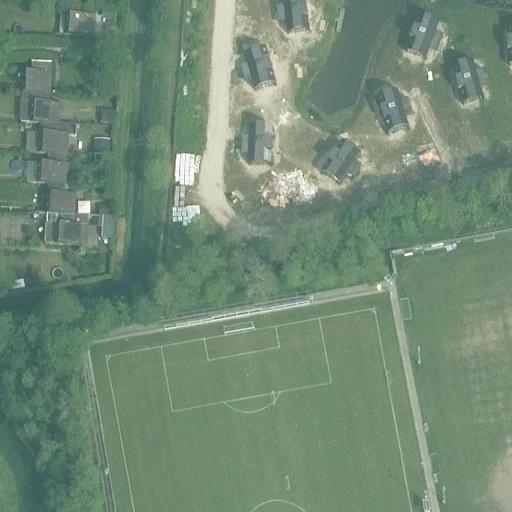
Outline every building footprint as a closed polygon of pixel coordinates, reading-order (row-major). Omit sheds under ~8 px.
[(282,0),(284,7),(276,8),(278,23),(286,22),(286,25),(287,35),(309,32),(305,0),(282,0)] [(104,12),(103,22),(121,24),(122,13),(104,12)] [(94,37),(95,17),(68,16),(67,36),(94,37)] [(438,23),(419,16),(405,52),(426,60),(431,48),(438,50),(443,36),(435,33),(438,23)] [(247,64),(240,66),(244,81),(251,78),(252,81),(255,91),(276,85),(266,48),(244,54),(247,64)] [(473,61),(451,68),(462,105),(484,99),(480,86),(487,84),(483,69),(476,71),(473,61)] [(23,93),(33,93),(51,94),(52,63),(33,62),(32,73),(24,73),(23,93)] [(105,65),(104,72),(109,76),(116,77),(116,66),(105,65)] [(397,91),(376,97),(387,134),(408,128),(404,116),(412,113),(408,99),(400,101),(397,91)] [(23,93),(22,123),(32,123),(41,124),(59,125),(60,105),(50,104),(51,94),(33,93),(23,93)] [(101,113),(101,125),(112,126),(112,113),(101,113)] [(41,134),(40,154),(48,154),(67,155),(68,137),(76,137),(77,126),(59,125),(41,124),(41,134)] [(241,135),(241,151),(248,151),(248,154),(248,164),(270,165),(272,126),(250,125),(249,135),(241,135)] [(342,140),(320,174),(339,186),(346,175),(353,179),(361,166),(354,161),(360,153),(342,140)] [(95,142),(94,157),(110,158),(111,142),(95,142)] [(39,184),(49,184),(66,185),(67,155),(48,154),(48,164),(40,164),(39,184)] [(96,157),(96,167),(107,167),(108,158),(96,157)] [(47,214),(57,215),(74,216),(75,196),(65,195),(66,185),(49,184),(48,194),(47,214)] [(100,208),(100,217),(103,217),(114,218),(115,208),(100,208)] [(46,224),(45,245),(83,247),(89,247),(90,226),(84,226),(74,226),(74,216),(57,215),(57,225),(46,224)] [(103,229),(102,240),(113,240),(114,218),(103,217),(103,218),(103,229)] [(94,218),(94,229),(103,229),(103,218),(94,218)]
